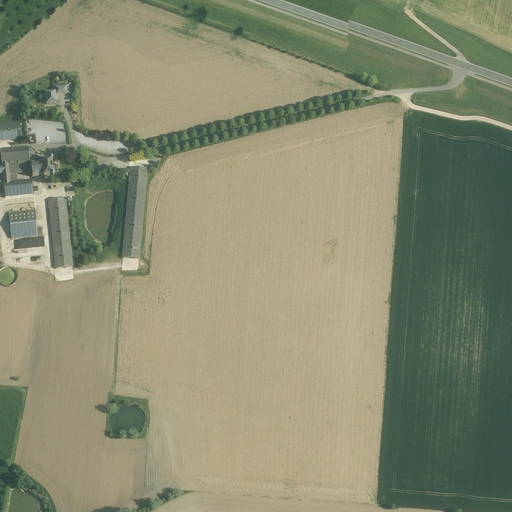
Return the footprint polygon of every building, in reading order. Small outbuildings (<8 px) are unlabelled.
[(56,93),(45,94),(46,105),(57,104),(56,96),(67,95),(66,87),(56,88),(56,93)] [(20,123),(0,125),(0,141),(22,139),(20,123)] [(28,149),(0,151),(0,154),(1,167),(8,166),(28,164),(29,164),(29,161),(28,149)] [(50,162),(42,162),(42,164),(37,164),(37,163),(36,163),(35,161),(29,161),(29,164),(28,164),(28,165),(31,165),(32,178),(43,177),(44,178),(52,177),(53,178),(54,177),(54,176),(52,175),(52,172),(52,167),(51,162),(52,161),(52,160),(50,160),(50,162)] [(8,166),(1,167),(2,175),(3,184),(10,184),(8,166)] [(147,169),(131,168),(123,258),(139,259),(147,169)] [(10,184),(3,184),(5,199),(33,196),(32,182),(10,184)] [(65,198),(49,200),(56,269),(72,268),(65,198)] [(35,211),(9,214),(11,239),(42,236),(42,229),(37,230),(35,211)] [(24,250),(13,250),(13,258),(24,257),(24,250)] [(17,280),(18,276),(17,272),(15,269),(11,267),(8,267),(4,267),(1,270),(0,271),(0,281),(1,283),(4,285),(8,286),(12,285),(15,283),(17,280)]
